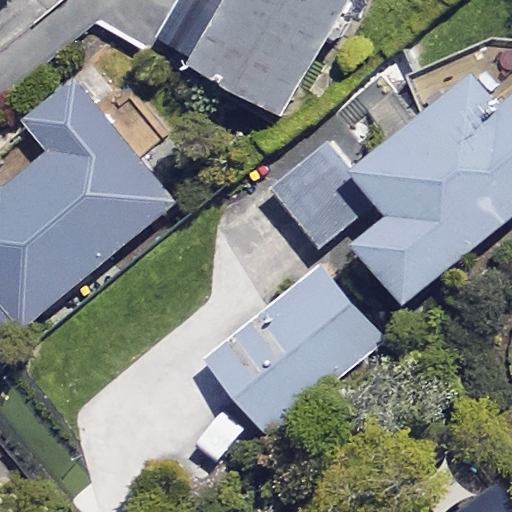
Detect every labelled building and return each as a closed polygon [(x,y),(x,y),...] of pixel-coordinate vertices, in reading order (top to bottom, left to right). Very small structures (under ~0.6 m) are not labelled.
[(362,0),(252,0),(250,4),(242,0),(207,0),(179,50),(298,116),(362,0)] [(511,228),(511,104),(489,77),(374,172),(410,215),(376,244),(424,302),(511,228)] [(197,209),(99,78),(43,120),(67,152),(16,190),(0,169),(0,337),(10,351),(197,209)] [(390,202),(344,146),(287,191),(332,248),(390,202)] [(389,337),(329,269),(220,364),(280,433),(389,337)] [(511,511),(511,487),(477,511),(511,511)]
